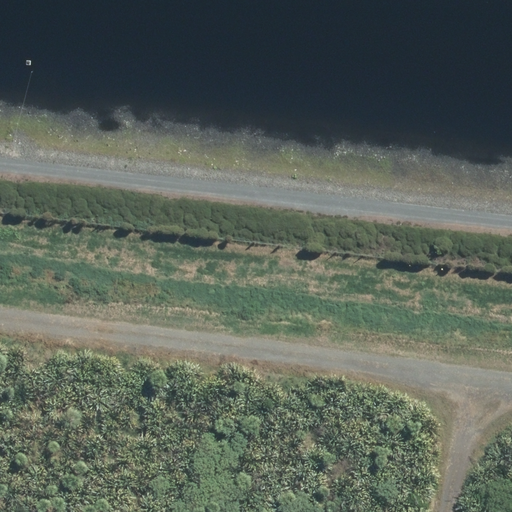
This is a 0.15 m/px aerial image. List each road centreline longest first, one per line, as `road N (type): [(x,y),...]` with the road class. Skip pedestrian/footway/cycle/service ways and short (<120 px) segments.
road 1 (track): [(511,390),(0,317)]
road 2 (track): [(445,511),(470,388)]
